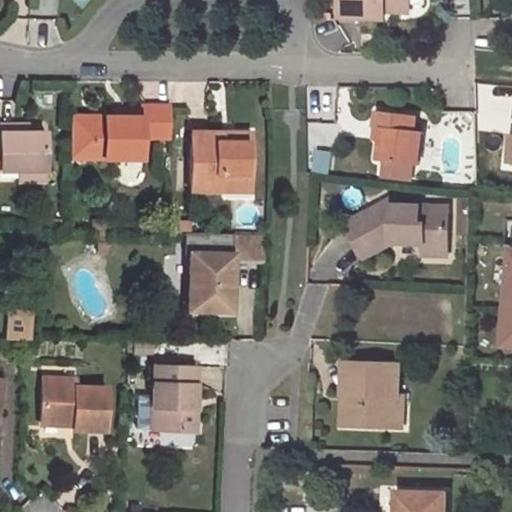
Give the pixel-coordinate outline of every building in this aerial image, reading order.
[(407,3),(424,4),(423,0),(337,0),(337,16),(384,17),(384,10),(384,4),(391,5),(391,11),(407,11),(407,3)] [(169,140),(169,107),(141,107),(141,112),(142,119),(115,118),(91,118),(91,125),(69,125),(69,159),(141,159),(141,139),(169,140)] [(379,125),(377,141),(374,160),(417,166),(422,131),(413,129),(415,114),(373,109),(370,124),(379,125)] [(368,139),(377,141),(379,125),(370,124),(368,139)] [(27,125),(13,126),(14,135),(28,135),(27,125)] [(14,135),(13,126),(0,126),(0,170),(19,171),(44,171),(43,135),(28,135),(14,135)] [(220,135),(221,130),(189,131),(189,191),(220,191),(221,171),(247,170),(248,130),(228,131),(228,135),(220,135)] [(247,191),(247,170),(221,171),(220,191),(247,191)] [(43,183),(44,171),(19,171),(19,183),(43,183)] [(403,232),(403,242),(425,243),(424,249),(448,249),(449,209),(393,207),(390,200),(349,222),(365,256),(395,241),(395,231),(403,232)] [(395,241),(403,242),(403,232),(395,231),(395,241)] [(448,249),(424,249),(423,256),(447,258),(448,249)] [(511,249),(511,250),(503,346),(511,346),(511,249)] [(222,270),(223,254),(189,253),(186,309),(229,311),(231,271),(222,270)] [(231,254),(223,254),(222,270),(231,271),(231,254)] [(389,412),(403,412),(404,396),(398,395),(399,365),(345,363),(344,394),(352,393),(352,401),(349,402),(348,424),(388,426),(389,412)] [(193,367),(152,365),(149,429),(190,430),(193,367)] [(72,380),(40,379),(38,421),(70,423),(69,430),(102,431),(104,388),(72,387),(72,380)] [(343,423),(348,424),(349,402),(352,401),(352,393),(344,394),(343,423)] [(403,426),(403,412),(389,412),(388,426),(403,426)] [(446,511),(447,494),(397,492),(396,511),(446,511)]
